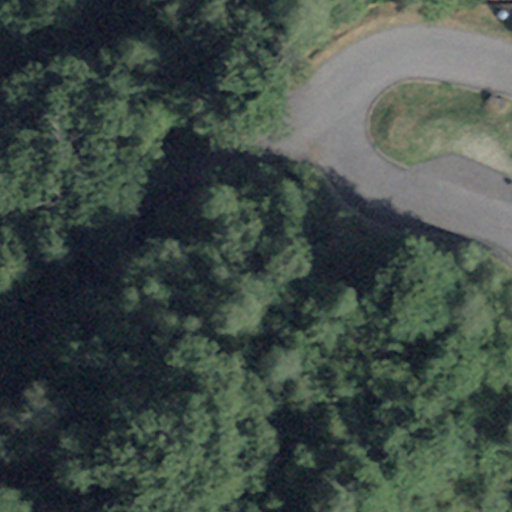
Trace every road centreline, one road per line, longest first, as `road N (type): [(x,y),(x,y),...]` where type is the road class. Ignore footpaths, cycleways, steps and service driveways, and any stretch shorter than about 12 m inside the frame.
road 1 (unclassified): [(511,73),(443,53),(381,59),(339,101),(334,127),(354,167),(379,183),(511,231)]
road 2 (track): [(0,339),(52,309),(193,176),(234,155),(334,127)]
